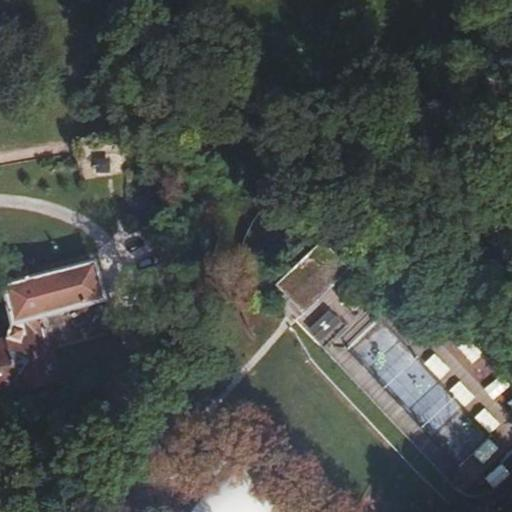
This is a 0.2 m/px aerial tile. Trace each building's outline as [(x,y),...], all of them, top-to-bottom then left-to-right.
[(78,185),(131,176),(125,140),(72,149),(78,185)] [(324,238),(276,284),(304,314),(352,268),(324,238)] [(0,339),(0,395),(55,380),(46,347),(110,329),(91,262),(29,278),(25,265),(0,272),(0,285),(10,325),(5,338),(0,339)] [(375,302),(326,344),(455,477),(501,438),(375,302)] [(116,324),(124,353),(151,346),(143,316),(116,324)] [(258,511),(222,473),(179,511),(258,511)]
